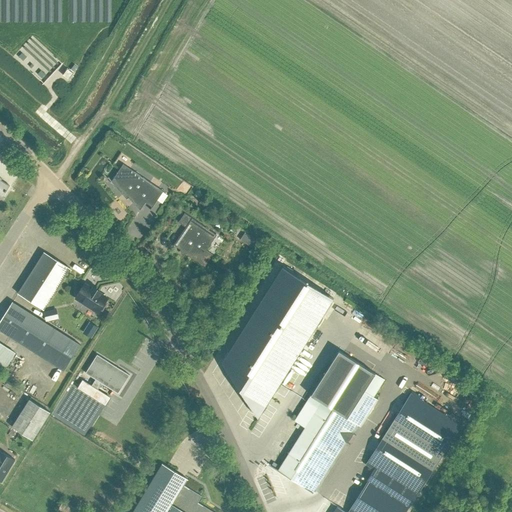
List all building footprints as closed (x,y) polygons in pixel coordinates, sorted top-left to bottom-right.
[(71,70),(65,76),(71,81),(77,75),(71,70)] [(163,191),(123,164),(112,180),(109,177),(108,177),(127,199),(129,197),(140,210),(148,198),(154,203),(150,209),(151,209),(163,191)] [(0,195),(2,197),(10,185),(1,179),(3,177),(0,175),(0,195)] [(202,264),(207,263),(213,254),(207,250),(217,234),(185,213),(179,222),(186,227),(174,244),(202,264)] [(244,232),(240,239),(253,248),(258,241),(244,232)] [(45,310),(71,268),(44,252),(18,293),(45,310)] [(226,360),(264,412),(274,396),(278,390),(334,299),(283,267),(234,348),(230,354),(226,360)] [(74,298),(98,313),(101,309),(102,310),(107,302),(106,301),(109,297),(102,292),(102,291),(100,290),(101,289),(95,286),(93,285),(92,286),(85,281),(74,298)] [(0,330),(64,372),(82,345),(14,301),(0,322),(0,330)] [(76,315),(81,310),(73,303),(68,308),(76,315)] [(0,362),(7,367),(16,352),(0,341),(0,362)] [(384,378),(340,350),(295,420),(305,427),(278,470),(313,492),(385,379),(384,378)] [(123,391),(135,373),(102,352),(91,371),(123,391)] [(416,496),(461,425),(410,393),(366,464),(416,496)] [(35,440),(52,413),(29,399),(12,426),(35,440)] [(0,480),(2,482),(16,460),(0,450),(0,480)] [(214,511),(197,501),(201,495),(184,484),(187,478),(162,462),(131,511),(214,511)] [(368,478),(346,511),(405,511),(411,505),(368,478)] [(81,511),(63,501),(56,511),(81,511)]
